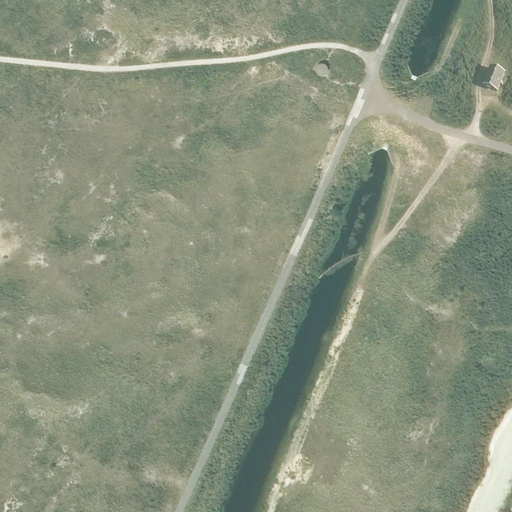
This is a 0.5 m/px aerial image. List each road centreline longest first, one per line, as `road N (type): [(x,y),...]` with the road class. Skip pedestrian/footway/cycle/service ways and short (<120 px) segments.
road 1 (track): [(489,0),(491,36),(472,131),(368,263),(276,511)]
road 2 (track): [(179,511),(376,60)]
road 3 (track): [(511,150),(433,126),(363,92)]
